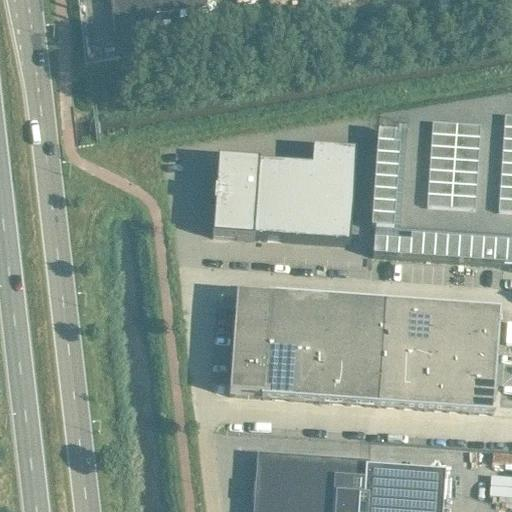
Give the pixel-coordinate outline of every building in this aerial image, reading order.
[(264,0),(118,0),(124,47),(267,24),(264,0)] [(455,139),(456,127),(432,125),(431,137),(455,139)] [(479,141),(480,128),(456,127),(455,139),(479,141)] [(511,142),(511,130),(504,130),(503,142),(511,142)] [(405,149),(406,137),(378,135),(377,147),(405,149)] [(454,151),(455,139),(431,137),(430,149),(454,151)] [(478,153),(479,141),(455,139),(454,151),(478,153)] [(511,154),(511,142),(503,142),(502,154),(511,154)] [(404,161),(405,149),(377,147),(376,159),(404,161)] [(454,163),(454,151),(430,149),(430,161),(454,163)] [(478,165),(478,153),(454,151),(454,163),(478,165)] [(349,248),(356,155),(312,152),(311,170),(259,167),(260,165),(217,162),(212,240),(254,243),(254,242),(349,248)] [(511,166),(511,154),(502,154),(501,166),(511,166)] [(403,173),(404,161),(376,159),(375,171),(403,173)] [(453,175),(454,163),(430,161),(429,173),(453,175)] [(477,177),(478,165),(454,163),(453,175),(477,177)] [(511,179),(511,166),(501,166),(500,178),(511,179)] [(402,185),(403,173),(375,171),(374,183),(402,185)] [(452,187),(453,175),(429,173),(428,185),(452,187)] [(476,189),(477,177),(453,175),(452,187),(476,189)] [(511,191),(511,179),(500,178),(499,190),(511,191)] [(401,197),(402,185),(374,183),(374,195),(401,197)] [(451,199),(452,187),(428,185),(427,197),(451,199)] [(475,201),(476,189),(452,187),(451,199),(475,201)] [(511,203),(511,191),(499,190),(499,202),(511,203)] [(401,209),(401,197),(374,195),(373,207),(401,209)] [(450,211),(451,199),(427,197),(426,209),(450,211)] [(474,213),(475,201),(451,199),(450,211),(474,213)] [(511,215),(511,203),(499,202),(498,214),(511,215)] [(400,221),(401,209),(373,207),(372,219),(400,221)] [(385,260),(387,232),(399,233),(400,221),(372,219),(371,231),(375,231),(373,259),(385,260)] [(409,262),(411,234),(399,233),(387,232),(385,260),(409,262)] [(421,262),(423,235),(411,234),(409,262),(421,262)] [(433,263),(435,236),(423,235),(421,262),(433,263)] [(445,264),(447,236),(435,236),(433,263),(445,264)] [(457,265),(459,237),(447,236),(445,264),(457,265)] [(469,266),(471,238),(459,237),(457,265),(469,266)] [(481,267),(483,239),(471,238),(469,266),(481,267)] [(493,268),(495,240),(483,239),(481,267),(493,268)] [(504,268),(507,240),(495,240),(493,268),(504,268)] [(501,315),(353,304),(268,298),(268,300),(236,298),(229,399),(261,401),(261,403),(346,409),(493,419),(501,315)] [(442,511),(445,476),(367,470),(367,469),(368,469),(369,467),(282,461),(282,462),(259,460),(257,491),(256,491),(256,492),(254,492),(254,488),(252,488),(252,492),(254,492),(253,500),(251,500),(251,503),(253,504),(254,500),(256,500),(256,501),(255,511),(442,511)]
